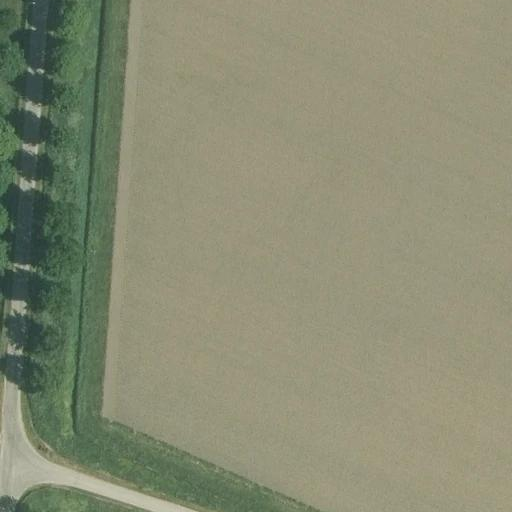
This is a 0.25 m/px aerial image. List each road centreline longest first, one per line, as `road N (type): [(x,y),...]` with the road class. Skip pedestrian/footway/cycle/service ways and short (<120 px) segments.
road 1 (unclassified): [(5,466),(41,0)]
road 2 (unclassified): [(163,511),(55,474),(5,466)]
